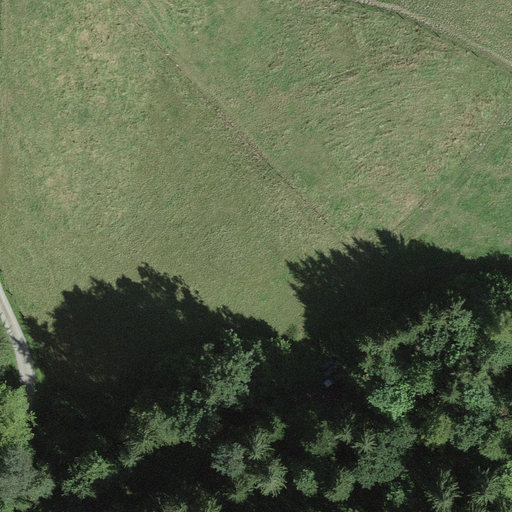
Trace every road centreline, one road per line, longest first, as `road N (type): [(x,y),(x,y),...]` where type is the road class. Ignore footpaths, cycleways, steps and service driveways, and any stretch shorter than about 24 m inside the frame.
road 1 (track): [(83,511),(178,427),(241,391),(316,374),(380,390),(511,468)]
road 2 (track): [(0,302),(21,347),(28,390),(19,433),(0,449)]
